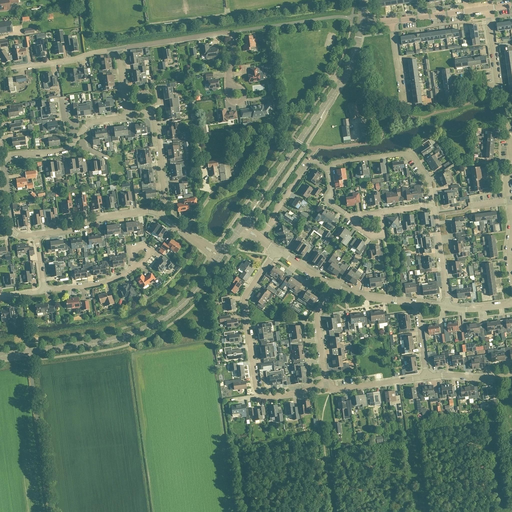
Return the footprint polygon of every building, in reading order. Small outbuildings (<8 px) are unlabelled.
[(0,10),(2,10),(2,11),(10,10),(9,4),(18,3),(17,0),(4,0),(5,2),(2,3),(2,2),(0,2),(0,10)] [(0,23),(0,33),(12,32),(11,22),(0,23)] [(71,36),(65,37),(66,46),(70,46),(71,52),(78,51),(76,40),(72,40),(71,36)] [(255,50),(255,47),(254,40),(253,40),(252,37),(244,38),(245,44),(244,44),(244,48),(243,48),(244,51),(245,51),(249,51),(250,51),(255,50)] [(64,43),(63,39),(58,40),(58,44),(54,44),(55,55),(63,53),(61,43),(64,43)] [(40,46),(35,47),(35,50),(36,51),(37,58),(45,56),(44,52),(47,51),(46,40),(39,41),(40,46)] [(208,45),(200,46),(201,55),(203,55),(203,54),(204,54),(206,55),(207,59),(206,59),(206,60),(214,58),(214,57),(218,57),(217,48),(207,49),(207,45),(208,45)] [(21,56),(26,55),(25,49),(21,50),(20,49),(13,51),(15,61),(21,60),(21,56)] [(136,54),(128,55),(129,60),(138,59),(137,54),(142,53),(141,49),(135,50),(136,54)] [(10,60),(4,50),(0,52),(0,56),(4,63),(10,60)] [(164,63),(159,64),(160,70),(165,70),(164,63),(167,63),(167,60),(170,59),(169,50),(163,51),(164,63)] [(96,57),(96,61),(97,61),(98,63),(101,63),(101,66),(111,64),(111,59),(103,60),(102,56),(96,57)] [(141,59),(138,59),(129,60),(130,66),(138,64),(139,68),(145,67),(144,60),(141,61),(141,59)] [(112,70),(111,64),(101,66),(102,68),(99,69),(99,71),(98,71),(99,74),(99,75),(105,74),(104,71),(112,70)] [(139,71),(133,72),(131,73),(132,78),(141,77),(146,76),(145,67),(139,68),(139,71)] [(251,75),(248,76),(249,83),(260,81),(259,74),(257,74),(257,69),(250,69),(251,75)] [(76,70),(70,71),(71,83),(78,82),(78,80),(82,79),(82,80),(88,79),(87,70),(81,70),(81,72),(77,72),(76,70)] [(50,88),(57,87),(56,77),(52,77),(51,73),(44,74),(45,84),(43,84),(44,88),(46,90),(50,89),(50,88)] [(105,77),(105,74),(99,75),(100,81),(103,80),(104,83),(114,81),(113,76),(105,77)] [(141,77),(132,78),(132,83),(141,82),(141,86),(147,85),(146,79),(142,79),(141,77)] [(15,87),(13,87),(13,83),(12,83),(12,79),(4,80),(5,84),(4,85),(5,91),(10,91),(10,93),(16,92),(15,87)] [(216,90),(216,88),(219,88),(218,80),(208,81),(209,89),(212,89),(213,90),(214,92),(215,92),(216,90)] [(114,87),(114,81),(104,83),(104,85),(101,85),(101,88),(100,88),(100,92),(111,91),(111,87),(114,87)] [(164,95),(172,94),(172,88),(176,88),(175,83),(169,84),(170,88),(163,89),(164,95)] [(173,96),(172,94),(164,95),(164,101),(171,100),(172,104),(178,103),(177,96),(173,96)] [(422,103),(421,96),(413,97),(414,104),(415,104),(416,108),(422,107),(422,103)] [(106,103),(103,103),(105,113),(110,113),(109,106),(114,106),(113,98),(105,99),(106,103)] [(40,108),(41,111),(45,110),(55,109),(54,104),(45,105),(45,101),(37,103),(38,108),(40,108)] [(99,114),(105,113),(103,103),(100,104),(100,101),(94,102),(95,109),(99,109),(99,114)] [(86,104),(82,105),(84,116),(90,115),(90,111),(93,111),(92,102),(86,103),(86,104)] [(241,111),(242,118),(252,117),(252,118),(264,117),(263,116),(267,115),(274,106),(269,102),(264,108),(263,109),(262,106),(251,108),(251,110),(241,111)] [(178,103),(172,104),(172,108),(166,109),(166,115),(179,113),(178,103)] [(8,110),(9,117),(18,116),(18,113),(23,112),(22,104),(14,105),(15,109),(8,110)] [(77,117),(84,116),(82,105),(79,105),(79,104),(73,105),(74,113),(77,113),(77,117)] [(349,109),(351,120),(359,119),(358,112),(357,112),(357,109),(357,104),(352,105),(351,104),(349,104),(348,106),(348,108),(349,109)] [(45,110),(41,111),(42,120),(48,119),(48,115),(56,114),(55,109),(45,110)] [(225,110),(217,111),(219,123),(227,122),(227,120),(237,119),(236,112),(226,113),(225,110)] [(179,113),(166,115),(167,120),(174,119),(174,122),(180,122),(179,113)] [(21,131),(21,127),(23,127),(23,123),(22,120),(16,121),(16,124),(10,125),(11,132),(21,131)] [(57,122),(50,123),(50,120),(36,122),(37,125),(43,124),(44,132),(58,130),(57,122)] [(147,134),(151,134),(150,127),(146,128),(145,124),(140,125),(141,135),(147,134)] [(167,135),(177,133),(176,130),(180,130),(179,124),(170,125),(171,128),(166,129),(167,135)] [(366,124),(359,125),(361,139),(368,138),(366,124)] [(141,135),(140,125),(135,126),(135,129),(131,130),(132,138),(137,138),(137,135),(141,135)] [(126,127),(120,128),(121,137),(125,136),(125,139),(132,138),(131,131),(127,131),(126,127)] [(343,138),(350,137),(348,127),(341,128),(343,138)] [(121,137),(120,128),(114,129),(114,133),(111,133),(112,142),(118,141),(117,137),(121,137)] [(99,140),(102,140),(100,130),(94,131),(95,136),(92,136),(93,146),(100,145),(99,140)] [(111,143),(110,137),(107,138),(106,130),(100,130),(102,140),(105,139),(105,143),(108,142),(108,144),(109,143),(111,143)] [(11,139),(13,147),(26,145),(24,137),(29,137),(28,133),(21,134),(21,138),(11,139)] [(177,133),(167,135),(167,141),(172,140),(173,143),(181,142),(180,136),(177,137),(177,133)] [(51,135),(43,136),(44,139),(48,138),(49,147),(60,145),(59,137),(52,138),(51,135)] [(419,150),(423,156),(432,150),(428,145),(430,143),(428,140),(423,144),(425,147),(419,150)] [(168,154),(178,152),(181,152),(180,143),(172,144),(173,147),(167,148),(168,154)] [(140,159),(150,158),(150,152),(143,153),(142,150),(136,151),(137,156),(140,155),(140,159)] [(179,155),(178,152),(168,154),(169,160),(174,159),(175,162),(182,161),(181,155),(179,155)] [(427,161),(430,166),(438,161),(434,156),(427,161)] [(150,158),(140,159),(141,163),(137,164),(138,169),(145,168),(144,165),(151,164),(150,158)] [(75,160),(76,174),(86,172),(85,163),(82,163),(81,159),(75,160)] [(67,175),(72,174),(76,174),(75,160),(68,161),(69,165),(65,165),(67,175)] [(102,175),(105,175),(108,174),(107,168),(104,168),(103,161),(97,162),(98,172),(102,171),(102,175)] [(217,161),(207,163),(208,168),(209,168),(210,177),(218,176),(217,170),(219,169),(221,181),(231,180),(228,164),(218,165),(219,167),(218,167),(217,161)] [(441,167),(438,161),(430,166),(434,172),(441,167)] [(55,177),(61,176),(64,175),(63,169),(60,169),(60,162),(53,163),(55,177)] [(98,172),(97,162),(90,163),(91,170),(88,170),(89,178),(93,178),(92,172),(98,172)] [(170,167),(171,172),(181,171),(180,168),(184,168),(184,162),(175,163),(175,166),(170,167)] [(398,171),(397,169),(404,169),(403,162),(392,163),(393,170),(394,170),(394,172),(395,173),(397,172),(398,171)] [(46,178),(51,177),(51,178),(52,179),(55,178),(55,177),(53,163),(47,164),(48,167),(45,167),(46,178)] [(445,172),(454,166),(452,163),(445,168),(443,169),(445,172)] [(383,164),(376,165),(377,175),(385,174),(383,164)] [(358,167),(359,174),(356,173),(354,177),(359,179),(360,177),(363,176),(364,179),(369,178),(368,170),(365,170),(365,166),(358,167)] [(476,174),(476,168),(473,169),(473,166),(468,167),(469,172),(471,171),(472,175),(476,174)] [(141,179),(144,179),(153,178),(152,172),(146,172),(146,170),(139,170),(141,179)] [(307,179),(314,184),(320,175),(314,170),(307,179)] [(335,189),(336,189),(342,188),(341,181),(346,180),(345,170),(336,171),(337,175),(333,175),(335,189)] [(27,185),(26,182),(26,179),(36,178),(35,171),(25,172),(26,178),(16,179),(17,187),(21,186),(21,188),(27,187),(27,189),(33,188),(33,184),(27,185)] [(177,180),(185,179),(184,171),(181,171),(171,172),(172,178),(177,177),(177,180)] [(440,181),(441,182),(452,178),(450,172),(449,173),(448,172),(441,175),(441,176),(439,177),(438,178),(439,182),(440,181)] [(141,183),(142,186),(142,188),(148,188),(148,185),(154,184),(153,178),(144,179),(145,182),(141,183)] [(452,178),(441,182),(443,187),(454,182),(452,178)] [(174,191),(184,190),(184,184),(188,184),(187,181),(181,182),(182,185),(174,186),(174,191)] [(299,194),(307,199),(309,195),(312,190),(306,185),(299,194)] [(414,190),(411,190),(412,201),(418,200),(417,195),(421,194),(420,185),(413,186),(414,190)] [(407,201),(412,201),(411,190),(408,191),(407,188),(405,188),(405,187),(402,188),(403,196),(406,196),(407,201)] [(142,189),(143,195),(145,195),(146,199),(156,197),(155,191),(151,191),(151,188),(142,189)] [(312,194),(316,197),(320,191),(315,188),(313,191),(314,191),(312,194)] [(391,193),(392,203),(398,203),(397,197),(400,197),(399,189),(393,190),(394,193),(391,193)] [(184,190),(174,191),(175,196),(183,195),(184,198),(191,197),(191,194),(185,195),(184,190)] [(443,200),(453,199),(453,196),(455,196),(455,193),(457,193),(457,190),(451,191),(451,194),(443,195),(443,196),(442,196),(442,200),(443,200)] [(392,203),(391,193),(388,194),(387,191),(382,192),(383,199),(386,199),(387,204),(392,203)] [(106,199),(106,202),(107,209),(114,208),(113,202),(116,202),(115,192),(112,193),(112,195),(110,195),(110,198),(106,199)] [(120,194),(121,196),(122,207),(129,206),(129,201),(132,201),(130,193),(120,194)] [(374,196),(369,197),(370,207),(377,206),(377,203),(380,202),(379,193),(373,193),(374,196)] [(354,206),(354,204),(360,203),(358,194),(352,195),(353,198),(346,199),(347,207),(354,206)] [(84,212),(83,207),(87,206),(85,195),(79,196),(79,199),(75,200),(77,213),(84,212)] [(101,204),(100,197),(95,198),(95,201),(91,201),(92,211),(99,210),(98,205),(101,204)] [(294,199),(293,202),(294,202),(292,206),(299,211),(301,207),(303,208),(307,204),(298,198),(296,201),(294,199)] [(183,204),(177,205),(178,212),(189,211),(189,206),(196,205),(195,199),(183,201),(183,204)] [(455,199),(453,199),(443,200),(444,206),(452,205),(452,208),(458,207),(458,204),(456,204),(455,199)] [(69,214),(68,209),(72,208),(71,201),(65,202),(65,205),(61,205),(62,215),(69,214)] [(29,218),(28,212),(28,207),(22,208),(24,216),(19,217),(20,228),(28,227),(26,218),(29,218)] [(51,213),(46,214),(48,224),(55,223),(54,215),(57,215),(56,209),(51,210),(51,213)] [(37,215),(32,216),(34,226),(41,225),(40,217),(43,217),(42,211),(37,212),(37,215)] [(320,212),(318,214),(314,220),(317,222),(317,221),(319,223),(320,221),(322,221),(324,222),(330,214),(325,211),(322,214),(320,212)] [(292,217),(288,214),(286,213),(282,219),(290,224),(292,220),(296,223),(299,218),(294,215),(292,217)] [(330,214),(324,222),(327,224),(325,227),(331,231),(336,224),(332,222),(335,218),(330,214)] [(428,218),(428,214),(420,215),(421,226),(428,225),(428,228),(434,227),(432,217),(428,218)] [(406,223),(402,224),(403,231),(409,230),(409,227),(414,226),(412,216),(405,217),(406,223)] [(396,228),(397,234),(402,233),(402,227),(398,227),(397,218),(387,219),(389,229),(396,228)] [(451,229),(461,228),(460,222),(464,222),(464,219),(458,220),(458,223),(450,224),(451,229)] [(133,232),(132,223),(126,224),(126,229),(123,229),(124,236),(130,235),(130,233),(133,232)] [(132,223),(133,232),(137,232),(137,236),(144,235),(143,228),(139,228),(138,223),(132,223)] [(152,232),(155,235),(161,227),(155,224),(152,229),(149,227),(146,232),(150,235),(152,232)] [(124,239),(124,236),(123,229),(123,228),(120,228),(119,225),(113,226),(114,235),(118,235),(118,238),(119,239),(124,239)] [(114,235),(113,226),(106,227),(107,231),(104,232),(105,239),(111,238),(110,236),(114,235)] [(158,241),(162,243),(165,238),(162,236),(166,231),(161,227),(155,235),(158,236),(156,239),(158,241)] [(289,232),(282,227),(277,234),(282,237),(279,240),(279,241),(287,246),(292,238),(287,234),(288,232),(289,232)] [(345,230),(341,228),(340,227),(337,231),(338,233),(337,235),(341,239),(339,242),(345,246),(349,241),(346,239),(350,233),(345,230)] [(461,230),(461,228),(451,229),(452,234),(460,233),(461,236),(467,235),(466,232),(464,233),(463,230),(461,230)] [(100,235),(94,236),(95,245),(98,244),(99,248),(105,247),(104,241),(101,241),(100,235)] [(424,238),(424,235),(415,237),(415,240),(417,239),(417,242),(417,245),(420,245),(430,244),(430,238),(424,238)] [(86,243),(86,246),(87,250),(92,249),(92,245),(95,245),(94,236),(88,237),(89,243),(86,243)] [(293,249),(298,253),(303,245),(300,243),(302,240),(298,237),(294,242),(296,244),(293,249)] [(453,243),(454,249),(463,248),(463,244),(466,243),(466,241),(468,241),(467,237),(459,238),(460,242),(453,243)] [(81,239),(76,240),(77,249),(83,248),(84,254),(87,253),(87,250),(86,246),(82,247),(81,239)] [(360,256),(363,250),(361,249),(364,243),(359,240),(358,241),(355,239),(350,245),(353,248),(356,250),(355,252),(360,256)] [(72,250),(77,249),(76,240),(70,240),(71,248),(68,249),(69,255),(72,254),(72,250)] [(164,243),(161,248),(166,252),(169,248),(176,253),(181,247),(172,240),(168,246),(164,243)] [(56,242),(57,250),(60,250),(61,251),(62,252),(64,251),(68,251),(67,244),(63,245),(63,241),(56,242)] [(54,250),(57,250),(56,242),(50,243),(50,246),(47,247),(48,254),(55,253),(54,250)] [(305,242),(303,245),(298,253),(303,256),(307,251),(309,253),(313,247),(311,245),(310,246),(305,242)] [(430,244),(420,245),(421,249),(418,249),(419,254),(426,253),(426,250),(431,250),(430,244)] [(16,247),(17,254),(22,254),(29,253),(29,256),(33,255),(32,248),(28,248),(28,245),(16,247)] [(378,246),(371,247),(372,251),(368,251),(369,260),(373,259),(373,257),(377,256),(378,261),(383,260),(382,253),(379,253),(378,246)] [(467,247),(463,248),(454,249),(455,255),(461,254),(462,257),(457,258),(457,259),(470,257),(469,252),(467,253),(467,251),(466,251),(465,248),(467,247)] [(0,249),(0,257),(5,257),(6,261),(10,260),(9,254),(6,254),(5,248),(1,249),(1,250),(0,249)] [(309,261),(314,264),(320,256),(317,254),(319,251),(314,248),(310,254),(313,256),(309,261)] [(120,257),(117,257),(119,268),(124,267),(123,263),(126,263),(125,254),(120,255),(120,257)] [(320,256),(314,264),(319,268),(323,263),(325,265),(329,259),(325,255),(323,258),(320,256)] [(113,268),(119,268),(117,257),(114,258),(113,256),(109,256),(110,265),(113,265),(113,268)] [(324,267),(327,270),(328,271),(330,273),(331,274),(337,266),(339,263),(334,260),(335,258),(332,256),(324,267)] [(423,265),(433,263),(432,258),(424,259),(423,256),(415,257),(416,260),(420,260),(421,262),(423,262),(423,265)] [(451,263),(452,269),(461,268),(461,264),(464,264),(464,262),(466,261),(465,257),(457,258),(458,262),(451,263)] [(164,270),(163,269),(165,267),(170,271),(174,266),(168,261),(166,264),(160,259),(157,262),(158,262),(154,267),(160,273),(160,272),(161,273),(162,273),(164,271),(164,270)] [(51,273),(60,271),(60,266),(64,265),(63,262),(57,263),(58,266),(50,267),(51,273)] [(98,267),(99,276),(106,275),(105,269),(108,268),(107,262),(101,263),(102,266),(98,267)] [(243,271),(242,274),(239,278),(246,282),(250,276),(247,274),(253,266),(246,262),(244,265),(242,264),(239,268),(243,271)] [(80,270),(81,279),(87,278),(86,272),(90,272),(90,271),(89,264),(88,263),(85,263),(86,266),(83,266),(83,270),(80,270)] [(434,269),(433,263),(423,265),(419,265),(420,274),(426,273),(425,270),(434,269)] [(31,283),(30,275),(34,274),(33,264),(27,264),(29,273),(22,273),(22,276),(19,276),(20,283),(23,283),(24,284),(31,283)] [(89,264),(90,271),(92,270),(93,276),(99,276),(98,267),(95,267),(94,264),(89,264)] [(340,268),(337,266),(331,274),(332,275),(335,276),(336,276),(337,277),(339,273),(342,275),(348,267),(345,264),(344,266),(342,265),(340,268)] [(76,267),(72,268),(70,268),(71,274),(74,274),(75,280),(81,279),(80,270),(79,268),(76,268),(76,267)] [(271,276),(274,278),(279,270),(274,267),(271,271),(269,269),(265,275),(270,279),(271,276)] [(348,273),(345,279),(349,282),(357,271),(352,268),(349,267),(346,272),(348,273)] [(462,271),(461,268),(452,269),(452,271),(451,272),(451,275),(452,275),(456,275),(456,279),(467,277),(467,274),(465,274),(465,273),(463,271),(462,271)] [(284,274),(279,270),(274,278),(272,280),(279,286),(284,279),(281,278),(284,274)] [(61,276),(60,271),(51,273),(51,278),(59,277),(60,280),(66,279),(65,276),(61,276)] [(362,274),(357,271),(349,282),(354,285),(358,280),(360,281),(365,275),(362,273),(362,274)] [(15,272),(13,272),(13,275),(6,276),(7,286),(11,285),(11,287),(15,287),(14,285),(13,279),(17,279),(16,272),(15,272)] [(142,276),(136,280),(142,289),(155,280),(151,274),(144,279),(142,276)] [(374,274),(375,279),(376,288),(382,287),(381,285),(386,284),(385,274),(380,275),(380,274),(374,274)] [(370,289),(376,288),(375,279),(372,279),(372,275),(368,275),(365,276),(366,283),(369,282),(370,289)] [(227,289),(234,294),(238,290),(241,286),(237,283),(239,280),(233,276),(229,281),(232,283),(227,289)] [(288,287),(290,289),(291,289),(296,282),(290,278),(288,282),(285,280),(280,288),(285,291),(288,287)] [(406,280),(403,280),(400,281),(401,287),(404,287),(405,294),(411,293),(409,284),(407,285),(406,280)] [(301,286),(296,282),(291,289),(294,291),(292,294),(297,297),(301,291),(299,289),(301,286)] [(428,283),(428,287),(429,296),(436,295),(435,288),(437,288),(437,282),(428,283)] [(423,296),(429,296),(428,287),(422,287),(421,284),(419,284),(419,290),(422,290),(423,296)] [(120,292),(122,297),(122,298),(127,296),(128,299),(135,296),(131,286),(128,288),(127,285),(120,288),(122,291),(120,292)] [(463,290),(464,299),(471,298),(470,293),(473,293),(472,285),(466,286),(467,289),(463,290)] [(459,286),(459,287),(451,288),(452,296),(457,295),(458,299),(464,299),(463,290),(462,286),(459,286)] [(260,290),(257,295),(265,301),(267,298),(269,300),(273,295),(267,291),(265,294),(260,290)] [(307,303),(312,296),(307,292),(304,295),(302,294),(297,301),(302,304),(305,306),(307,303)] [(106,293),(98,296),(100,304),(104,303),(106,307),(114,304),(111,296),(108,297),(107,296),(106,293)] [(263,304),(265,301),(257,295),(254,300),(259,303),(257,306),(262,310),(266,305),(263,304)] [(312,296),(307,303),(310,305),(308,307),(313,311),(317,305),(315,303),(317,299),(312,296)] [(229,297),(221,298),(222,303),(226,303),(227,311),(235,310),(234,300),(229,301),(229,297)] [(66,301),(66,304),(67,309),(71,308),(71,309),(80,308),(79,308),(82,307),(83,311),(89,310),(88,302),(82,303),(79,304),(78,298),(73,299),(73,300),(66,301)] [(49,314),(51,313),(51,316),(55,316),(53,306),(48,306),(47,303),(44,304),(35,305),(36,314),(37,314),(37,317),(43,316),(42,313),(48,312),(49,314)] [(7,320),(10,320),(11,322),(13,322),(14,321),(14,319),(13,308),(5,309),(5,311),(0,311),(1,318),(6,317),(7,320)] [(388,323),(387,316),(386,314),(383,315),(383,311),(376,312),(378,321),(378,325),(388,323)] [(378,321),(376,312),(370,313),(370,317),(367,318),(368,325),(374,324),(374,321),(378,321)] [(363,314),(356,315),(357,324),(361,323),(361,326),(367,325),(366,318),(363,318),(363,314)] [(401,324),(410,323),(409,316),(404,317),(404,314),(396,315),(397,320),(400,320),(401,324)] [(326,320),(327,326),(336,324),(340,324),(340,320),(339,315),(333,316),(333,319),(326,320)] [(358,326),(357,324),(356,315),(350,316),(350,320),(347,321),(349,331),(355,330),(354,327),(358,326)] [(230,316),(223,317),(219,318),(220,323),(227,322),(227,328),(237,327),(236,320),(230,320),(230,316)] [(500,322),(493,323),(495,331),(498,331),(498,335),(505,334),(504,327),(501,328),(500,322)] [(411,329),(410,323),(401,324),(401,328),(398,328),(399,334),(409,332),(409,329),(411,329)] [(454,332),(452,323),(447,324),(448,331),(444,331),(445,337),(449,337),(448,333),(454,332)] [(491,332),(495,331),(493,323),(487,323),(488,330),(485,330),(486,336),(492,335),(491,332)] [(257,329),(258,335),(267,334),(271,333),(270,328),(271,327),(271,324),(264,325),(264,328),(257,329)] [(291,334),(300,333),(299,326),(295,327),(295,324),(287,325),(288,328),(290,328),(291,334)] [(337,328),(336,324),(327,326),(328,332),(335,331),(335,334),(341,333),(341,327),(337,328)] [(473,325),(474,334),(478,334),(478,337),(481,337),(481,338),(485,338),(484,330),(480,331),(479,324),(473,325)] [(440,336),(440,334),(439,325),(433,326),(434,335),(435,337),(438,337),(438,338),(439,338),(440,338),(441,344),(445,343),(444,335),(440,336)] [(470,335),(474,334),(473,325),(467,326),(467,332),(464,333),(465,339),(471,338),(470,335)] [(429,336),(434,335),(433,326),(428,326),(429,333),(424,334),(425,340),(430,340),(429,336)] [(226,343),(229,343),(239,341),(238,334),(233,335),(232,332),(224,333),(224,337),(226,336),(226,339),(225,339),(226,343)] [(259,341),(266,340),(266,343),(273,342),(273,339),(271,339),(271,333),(267,334),(258,335),(259,341)] [(300,333),(291,334),(292,338),(289,338),(290,344),(297,343),(297,340),(301,339),(300,333)] [(329,345),(339,343),(339,341),(340,341),(341,339),(341,338),(342,338),(341,334),(336,335),(336,338),(328,339),(328,343),(329,343),(329,345)] [(403,341),(404,345),(413,344),(412,337),(407,338),(407,335),(400,336),(400,342),(403,341)] [(338,353),(344,352),(343,345),(340,346),(339,343),(329,345),(330,350),(338,349),(338,353)] [(260,348),(261,354),(269,353),(274,352),(272,344),(266,345),(267,347),(260,348)] [(294,354),(303,353),(302,346),(298,347),(297,344),(290,345),(291,351),(294,350),(294,354)] [(413,344),(404,345),(404,349),(401,349),(402,355),(411,354),(411,350),(414,350),(413,344)] [(231,348),(224,349),(225,354),(227,354),(228,360),(228,361),(241,359),(240,355),(241,354),(241,350),(231,351),(231,348)] [(497,350),(499,362),(506,361),(505,356),(508,356),(507,354),(507,348),(501,349),(501,351),(497,351),(497,350)] [(499,362),(497,350),(488,351),(488,357),(492,357),(492,363),(499,362)] [(269,353),(261,354),(262,360),(268,359),(269,363),(275,362),(274,352),(269,353)] [(332,363),(342,362),(341,359),(345,359),(344,352),(338,353),(339,357),(331,358),(332,363)] [(303,353),(294,354),(295,358),(292,358),(293,364),(300,363),(299,360),(304,359),(303,353)] [(440,367),(439,357),(436,357),(436,354),(430,355),(430,353),(427,353),(428,361),(434,360),(435,368),(440,367)] [(439,357),(440,367),(446,366),(445,359),(448,358),(447,353),(441,354),(442,357),(439,357)] [(457,357),(458,367),(464,366),(463,358),(466,358),(465,353),(459,353),(460,356),(457,357)] [(458,367),(457,357),(454,357),(454,354),(448,355),(449,360),(452,360),(453,367),(458,367)] [(477,356),(478,360),(479,369),(485,368),(484,362),(487,361),(486,355),(477,356)] [(407,366),(416,365),(415,358),(410,359),(410,356),(403,357),(403,360),(404,360),(405,362),(406,362),(407,366)] [(477,356),(468,358),(469,364),(472,363),(473,370),(479,369),(478,360),(477,356)] [(342,362),(332,363),(333,369),(340,368),(341,371),(346,370),(346,371),(349,371),(349,366),(346,367),(345,364),(342,365),(342,362)] [(236,364),(229,365),(230,369),(230,371),(233,371),(234,377),(237,377),(244,376),(243,366),(237,367),(236,367),(236,364)] [(294,374),(296,374),(306,373),(305,367),(297,368),(297,365),(291,366),(291,369),(292,369),(292,372),(294,371),(294,374)] [(417,371),(416,365),(407,366),(407,370),(404,370),(405,376),(413,375),(412,372),(417,371)] [(280,370),(280,372),(274,372),(276,385),(282,384),(281,376),(284,376),(283,370),(280,370)] [(274,372),(269,373),(268,372),(265,372),(266,378),(269,378),(270,386),(276,385),(274,372)] [(306,378),(306,373),(296,374),(296,376),(294,376),(295,379),(292,380),(293,384),(303,382),(302,378),(306,378)] [(230,381),(230,382),(225,382),(225,387),(230,386),(231,391),(246,389),(245,382),(239,383),(239,380),(230,381)] [(448,395),(446,385),(441,386),(442,394),(439,394),(440,399),(446,399),(445,396),(448,395)] [(452,385),(446,385),(448,395),(450,395),(451,398),(457,397),(456,392),(453,392),(452,385)] [(428,387),(429,397),(429,400),(435,399),(435,400),(438,400),(437,394),(434,394),(433,386),(428,387)] [(429,397),(428,387),(422,388),(424,397),(421,398),(421,402),(424,402),(424,397),(429,397)] [(474,387),(467,388),(468,396),(469,399),(472,399),(473,399),(478,398),(477,391),(474,391),(474,388),(474,387)] [(488,399),(487,396),(493,395),(492,388),(489,389),(489,387),(483,388),(484,396),(483,396),(484,400),(488,399)] [(468,396),(467,388),(461,389),(461,390),(458,391),(459,401),(465,400),(465,397),(468,396)] [(408,390),(408,393),(407,393),(406,394),(407,396),(408,396),(409,396),(409,400),(417,399),(415,389),(408,390)] [(400,396),(395,397),(394,391),(388,392),(388,393),(385,393),(386,403),(390,402),(390,406),(395,406),(397,418),(402,417),(400,396)] [(370,395),(368,395),(368,399),(371,399),(371,403),(370,403),(371,406),(375,406),(380,405),(380,402),(379,393),(370,395)] [(363,399),(362,396),(352,397),(353,405),(351,405),(350,405),(351,409),(354,409),(354,408),(358,407),(358,410),(363,410),(363,408),(367,407),(366,398),(363,399)] [(345,417),(352,416),(350,401),(346,402),(346,398),(341,399),(340,398),(337,398),(336,399),(337,402),(338,403),(339,410),(344,409),(345,417)] [(490,400),(492,410),(498,409),(497,399),(490,400)] [(302,406),(298,406),(299,408),(300,416),(305,415),(310,414),(310,410),(309,401),(301,402),(302,406)] [(294,409),(293,404),(285,405),(287,416),(292,415),(293,420),(299,420),(297,408),(294,409)] [(247,411),(245,412),(244,405),(231,407),(232,415),(232,416),(232,417),(241,416),(242,417),(245,417),(246,421),(249,421),(247,411)] [(277,406),(269,407),(271,418),(276,417),(277,423),(283,422),(282,415),(278,416),(277,406)] [(265,415),(264,408),(257,408),(257,410),(254,411),(254,409),(249,410),(250,416),(254,416),(254,421),(262,420),(262,416),(265,415)]
